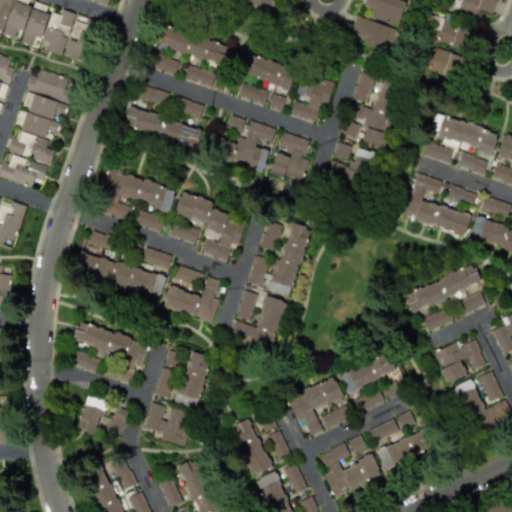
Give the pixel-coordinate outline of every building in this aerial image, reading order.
[(81,62),(94,20),(59,9),(59,11),(30,2),(30,0),(28,0),(0,0),(0,36),(31,45),(33,36),(43,39),(40,49),(81,62)] [(235,0),(234,3),(266,14),(270,0),(235,0)] [(396,26),(404,1),(402,0),(364,0),(363,6),(373,10),(371,18),(396,26)] [(494,0),(444,0),(443,5),(474,14),(476,9),(490,13),(494,0)] [(395,29),(355,16),(348,38),(388,51),(395,29)] [(463,50),(470,27),(430,16),(424,39),(463,50)] [(157,44),(222,64),(227,46),(163,26),(157,44)] [(455,78),(460,55),(431,48),(426,71),(455,78)] [(287,89),(294,68),(246,52),(240,72),(287,89)] [(0,100),(1,100),(16,60),(0,54),(0,100)] [(173,74),(178,61),(157,54),(153,66),(173,74)] [(214,73),(186,65),(182,78),(210,86),(214,73)] [(0,177),(29,186),(32,177),(41,180),(46,164),(47,164),(75,79),(35,67),(4,161),(0,160),(0,177)] [(350,97),(364,103),(374,77),(360,72),(350,97)] [(332,82),(300,73),(295,94),(307,97),(305,104),(292,100),(288,114),(313,121),(318,104),(325,107),(332,82)] [(371,110),(359,105),(353,123),(345,120),(341,134),(379,146),(399,84),(381,78),(371,110)] [(262,104),(267,91),(241,83),(236,96),(262,104)] [(137,98),(162,105),(166,93),(140,85),(137,98)] [(283,98),(271,93),(267,106),(280,110),(283,98)] [(197,117),(201,104),(176,97),(172,109),(197,117)] [(200,129),(127,106),(121,124),(194,147),(200,129)] [(441,142),(490,155),(497,131),(432,114),(427,134),(442,138),(441,142)] [(216,160),(261,171),(266,149),(254,146),(257,138),(270,141),(273,127),(245,120),(245,119),(229,115),(225,129),(237,132),(234,143),(221,140),(216,160)] [(306,140),(282,131),(277,144),(290,149),(287,155),(275,151),(268,170),(299,181),(307,159),(300,157),(306,140)] [(490,177),(511,183),(511,139),(502,136),(496,156),(511,160),(509,167),(495,163),(490,177)] [(349,146),(336,142),(332,156),(346,159),(349,146)] [(447,163),(451,150),(425,142),(421,155),(447,163)] [(330,161),(325,180),(361,190),(372,152),(355,147),(349,166),(330,161)] [(482,173),(486,160),(460,153),(456,166),(482,173)] [(174,191),(109,166),(98,194),(106,197),(101,210),(123,219),(128,206),(114,201),(117,193),(166,212),(174,191)] [(464,233),(468,212),(420,201),(422,191),(437,194),(440,179),(411,173),(402,213),(413,216),(412,222),(464,233)] [(445,197),(471,204),(475,193),(448,186),(445,197)] [(225,260),(229,247),(235,248),(243,219),(209,209),(211,201),(179,191),(173,213),(203,222),(202,227),(220,232),(217,242),(204,238),(199,252),(225,260)] [(479,209),(504,217),(508,205),(484,197),(479,209)] [(24,205),(0,198),(0,242),(12,246),(24,205)] [(158,231),(162,218),(137,209),(132,222),(158,231)] [(511,227),(473,218),(467,240),(511,251),(511,227)] [(279,224),(265,220),(258,247),(272,251),(279,224)] [(193,243),(197,230),(171,221),(166,234),(193,243)] [(291,297),(306,227),(286,223),(271,292),(291,297)] [(109,250),(113,236),(90,231),(87,246),(109,250)] [(166,268),(169,255),(144,247),(140,260),(166,268)] [(247,282),(259,285),(265,258),(252,255),(247,282)] [(480,281),(471,263),(403,294),(412,313),(480,281)] [(195,270),(176,266),(173,278),(192,282),(195,270)] [(211,321),(217,299),(212,298),(217,279),(205,276),(200,295),(167,285),(161,307),(211,321)] [(248,321),(256,294),(242,290),(234,316),(248,321)] [(460,314),(484,305),(479,292),(456,300),(460,314)] [(233,321),(228,338),(270,349),(283,301),(263,295),(255,326),(233,321)] [(451,320),(445,308),(420,318),(426,331),(451,320)] [(490,329),(501,354),(511,348),(511,343),(510,338),(511,337),(511,312),(499,318),(502,324),(490,329)] [(70,338),(117,358),(114,364),(109,362),(104,373),(127,382),(134,365),(138,367),(147,347),(79,318),(70,338)] [(0,371),(19,374),(22,331),(0,328),(0,371)] [(432,351),(439,368),(437,369),(443,383),(465,375),(459,360),(466,357),(470,368),(483,363),(473,339),(456,346),(454,342),(432,351)] [(177,353),(167,350),(164,363),(173,366),(177,353)] [(358,389),(392,368),(381,350),(346,371),(358,389)] [(98,357),(70,351),(68,365),(95,370),(98,357)] [(193,408),(209,358),(190,351),(173,401),(193,408)] [(153,393),(166,397),(174,371),(161,367),(153,393)] [(500,396),(490,371),(477,376),(488,401),(500,396)] [(341,397),(333,377),(285,396),(297,428),(304,425),(308,435),(320,430),(311,408),(341,397)] [(480,408),(468,380),(453,386),(474,434),(511,417),(503,398),(480,408)] [(358,413),(383,401),(376,388),(352,400),(358,413)] [(100,424),(107,401),(85,394),(75,428),(91,432),(94,422),(100,424)] [(0,441),(10,442),(9,397),(0,396),(0,441)] [(142,427),(160,432),(158,439),(183,446),(192,414),(170,407),(166,421),(159,418),(162,405),(149,401),(142,427)] [(325,429),(349,417),(344,405),(320,416),(325,429)] [(118,437),(127,411),(113,406),(105,432),(118,437)] [(374,450),(383,469),(432,447),(423,428),(374,450)] [(277,460),(289,455),(277,430),(266,436),(277,460)] [(333,496),(380,473),(370,453),(339,468),(335,460),(347,455),(341,443),(318,455),(327,473),(322,475),(333,496)] [(176,466),(194,508),(184,511),(220,511),(219,509),(217,510),(194,458),(176,466)] [(133,485),(126,460),(112,464),(120,489),(133,485)] [(305,488),(293,463),(281,469),(293,493),(305,488)] [(120,511),(104,465),(82,473),(96,511),(100,511),(103,511),(120,511)] [(257,478),(268,511),(290,511),(277,471),(257,478)] [(180,501),(169,477),(157,482),(168,507),(180,501)] [(127,497),(134,511),(149,511),(140,492),(127,497)] [(297,502),(301,511),(316,511),(310,496),(297,502)] [(511,511),(511,497),(494,506),(496,510),(492,511),(511,511)]
